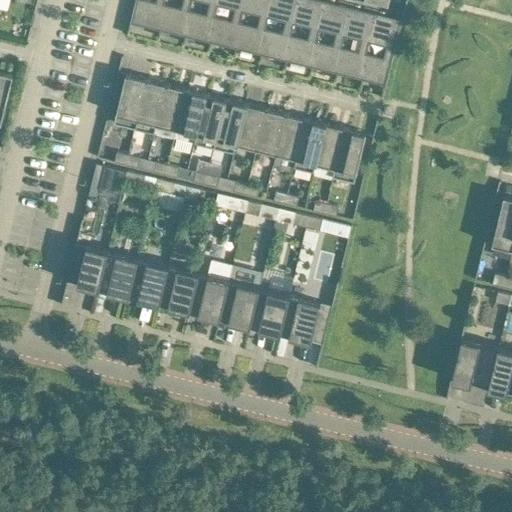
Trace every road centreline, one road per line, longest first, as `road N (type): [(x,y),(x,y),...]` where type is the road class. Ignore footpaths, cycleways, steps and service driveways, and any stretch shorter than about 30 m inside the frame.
road 1 (residential): [(511,469),(34,356)]
road 2 (residential): [(34,356),(119,0)]
road 3 (residential): [(0,230),(55,0)]
